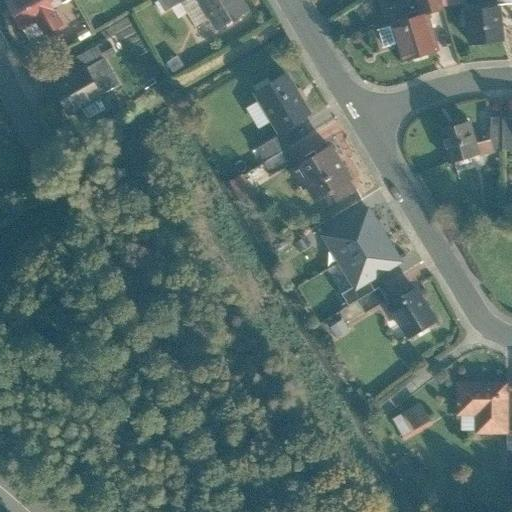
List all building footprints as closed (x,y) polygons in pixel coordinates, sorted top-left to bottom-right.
[(47,0),(2,0),(26,43),(61,25),(47,0)] [(182,0),(158,0),(165,10),(182,0)] [(250,9),(244,0),(196,0),(215,30),(250,9)] [(441,7),(439,0),(415,0),(419,13),(441,7)] [(498,5),(462,10),(466,45),(502,40),(498,5)] [(437,49),(426,12),(387,24),(398,61),(437,49)] [(96,45),(61,64),(68,76),(102,56),(96,45)] [(103,57),(51,85),(67,113),(119,85),(103,57)] [(312,111),(287,73),(254,94),(278,132),(312,111)] [(485,151),(500,153),(504,116),(489,115),(485,151)] [(511,154),(511,117),(504,116),(500,153),(511,154)] [(468,121),(436,130),(446,164),(478,154),(468,121)] [(286,147),(280,137),(256,151),(262,161),(286,147)] [(335,145),(294,169),(315,203),(356,179),(335,145)] [(286,147),(262,161),(268,172),(292,158),(286,147)] [(242,174),(232,178),(240,197),(250,193),(242,174)] [(320,235),(337,263),(385,234),(368,206),(320,235)] [(402,262),(385,234),(337,263),(354,291),(402,262)] [(438,320),(418,288),(388,307),(408,339),(438,320)] [(349,331),(344,321),(332,327),(337,337),(349,331)] [(507,383),(455,383),(455,417),(473,416),(473,434),(506,434),(507,383)] [(428,422),(417,404),(403,412),(413,430),(428,422)]
